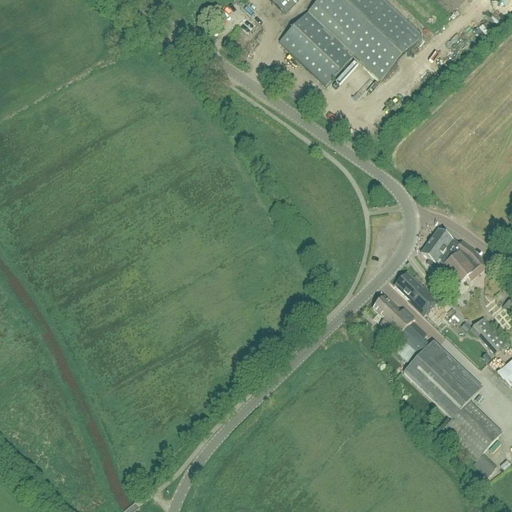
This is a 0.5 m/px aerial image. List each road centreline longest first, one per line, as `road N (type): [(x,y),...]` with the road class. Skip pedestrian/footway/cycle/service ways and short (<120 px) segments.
road 1 (secondary): [(173,511),(205,452),(401,256),(409,209)]
road 2 (secondary): [(409,209),(384,180),(133,0)]
